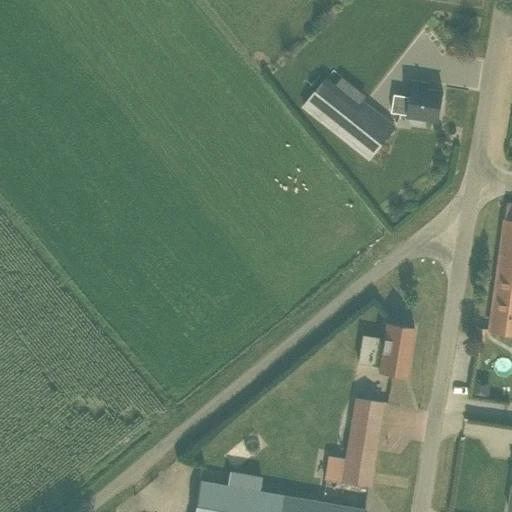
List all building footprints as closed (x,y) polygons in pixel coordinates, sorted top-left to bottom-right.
[(327,77),(304,105),(369,158),(395,127),(362,100),(367,95),(343,76),(336,85),(327,77)] [(395,93),(394,97),(391,112),(411,115),(410,120),(413,124),(420,125),(424,122),(425,117),(438,119),(443,91),(429,89),(430,84),(414,82),(412,96),(395,93)] [(511,203),(508,203),(491,329),(511,332),(511,203)] [(382,350),(378,372),(406,377),(414,327),(386,322),(383,338),(362,335),(360,347),(382,350)] [(356,397),(350,429),(342,482),(368,486),(377,433),(382,401),(356,397)] [(362,511),(363,509),(216,483),(210,511),(362,511)]
